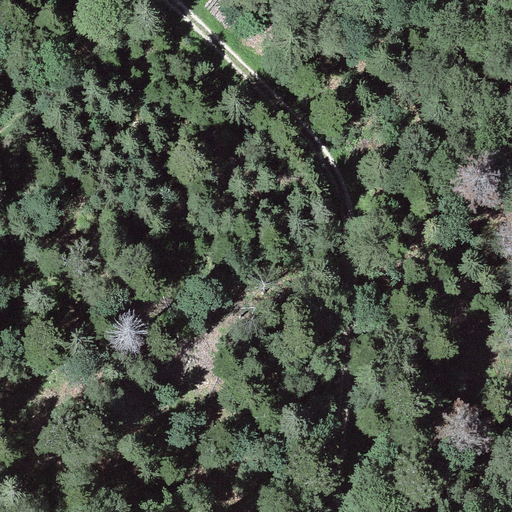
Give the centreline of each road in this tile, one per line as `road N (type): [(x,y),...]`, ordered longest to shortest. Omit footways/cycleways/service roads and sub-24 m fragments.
road 1 (track): [(335,511),(352,309),(342,192),(298,123),(166,0)]
road 2 (track): [(0,148),(134,0)]
